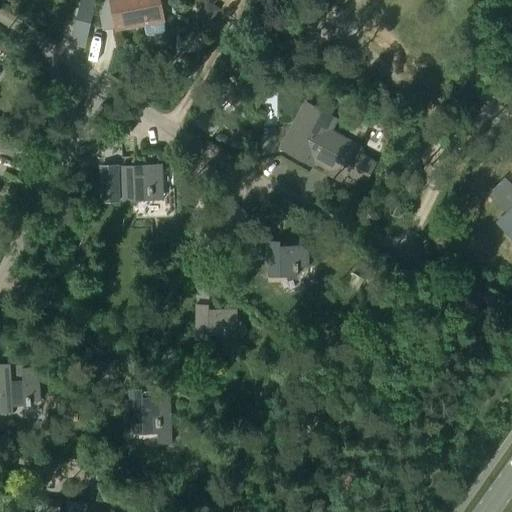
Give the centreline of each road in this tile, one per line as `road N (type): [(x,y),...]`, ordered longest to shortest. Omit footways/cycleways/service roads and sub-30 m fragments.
road 1 (unknown): [(3,266),(143,360)]
road 2 (track): [(511,317),(393,252)]
